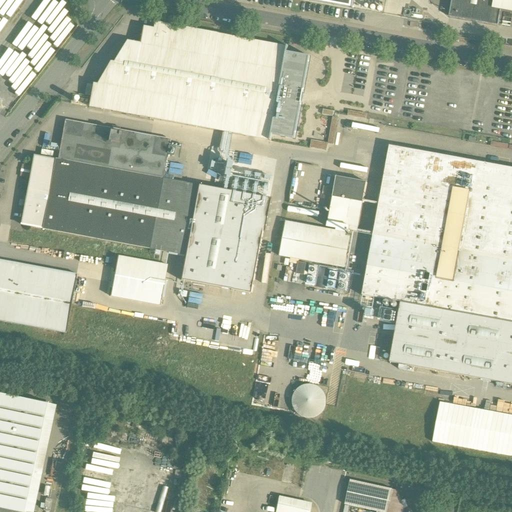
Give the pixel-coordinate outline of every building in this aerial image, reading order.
[(303,0),(352,9),(353,0),(303,0)] [(497,0),(452,0),(450,16),(498,25),(501,9),(496,9),(497,0)] [(511,11),(511,0),(497,0),(496,9),(501,9),(511,11)] [(288,47),(154,22),(153,29),(143,27),(140,44),(127,41),(114,63),(110,62),(97,84),(93,83),(88,107),(270,140),(288,47)] [(287,93),(281,92),(279,104),(285,105),(287,93)] [(386,122),(335,112),(334,117),(385,127),(386,122)] [(182,144),(66,123),(65,123),(58,160),(36,156),(23,225),(42,229),(160,251),(185,256),(181,280),(252,293),(270,199),(163,179),(168,155),(174,156),(175,147),(181,148),(182,144)] [(401,148),(390,146),(363,295),(367,296),(372,297),(401,303),(390,363),(497,382),(505,384),(511,385),(511,168),(409,149),(401,148)] [(29,177),(20,175),(15,199),(25,200),(29,177)] [(367,182),(337,177),(328,227),(358,232),(367,182)] [(317,227),(286,222),(280,256),(345,268),(351,237),(346,236),(347,233),(317,227)] [(158,263),(118,256),(110,296),(160,305),(168,265),(158,263)] [(77,274),(0,260),(0,321),(66,334),(71,306),(77,274)] [(306,264),(299,263),(297,274),(304,275),(306,264)] [(351,272),(309,265),(305,285),(347,292),(351,272)] [(100,287),(85,284),(84,293),(98,295),(100,287)] [(325,407),(326,401),(325,395),(321,389),(316,386),(309,385),(303,386),(298,390),(294,395),(293,402),(294,408),(298,413),(303,417),(310,418),(316,417),(322,413),(325,407)] [(23,511),(47,404),(0,394),(0,511),(23,511)] [(433,442),(511,456),(511,416),(440,402),(433,442)] [(397,490),(351,480),(345,505),(378,511),(377,511),(402,511),(403,509),(397,490)] [(309,511),(311,505),(278,498),(276,509),(275,511),(309,511)] [(52,500),(46,499),(43,510),(49,511),(52,500)]
